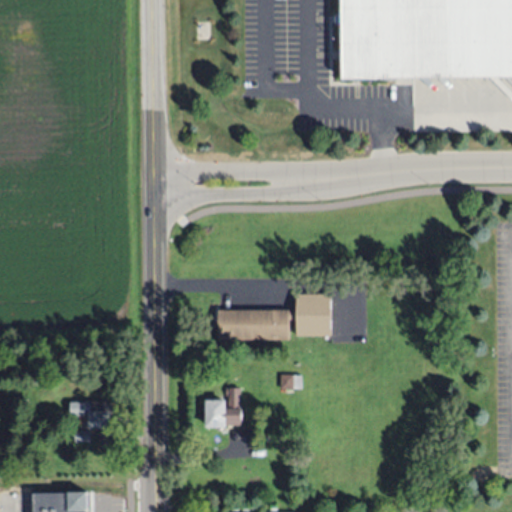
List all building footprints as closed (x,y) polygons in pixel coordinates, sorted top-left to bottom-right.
[(511,75),(345,79),(343,0),(511,0),(511,75)] [(297,294),(297,310),(219,310),(220,340),(290,340),(290,321),(297,321),(297,336),(332,336),(332,294),(297,294)] [(279,375),(301,375),(302,391),(279,390),(279,375)] [(239,388),(239,429),(225,429),(225,432),(204,432),(205,403),(224,403),(225,388),(239,388)] [(70,401),(112,401),(112,421),(109,421),(109,428),(89,428),(89,415),(70,416),(70,401)] [(75,429),(90,429),(90,441),(75,440),(75,429)] [(0,458),(12,459),(11,477),(0,476),(0,458)] [(33,494),(32,511),(89,511),(89,494),(33,494)]
